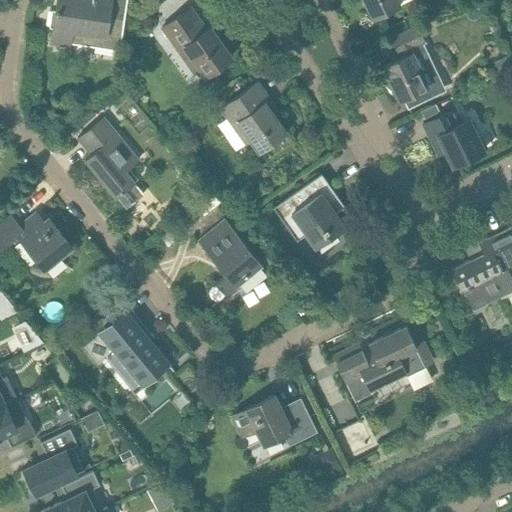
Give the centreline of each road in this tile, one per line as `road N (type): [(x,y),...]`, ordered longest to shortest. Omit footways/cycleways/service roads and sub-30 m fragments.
road 1 (residential): [(415,222),(404,285),(385,302),(246,365),(222,369),(202,360),(12,119),(6,78),(18,0)]
road 2 (residential): [(256,0),(415,222)]
